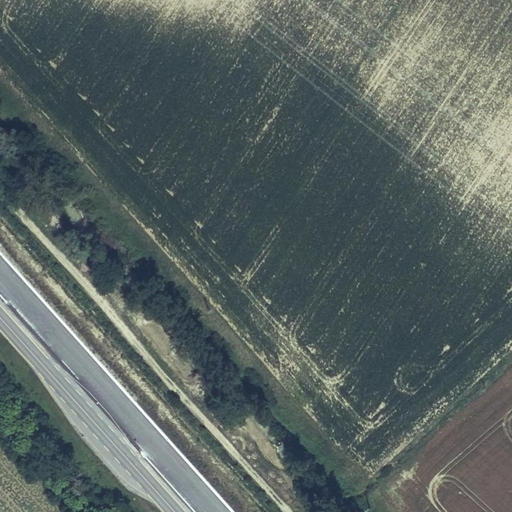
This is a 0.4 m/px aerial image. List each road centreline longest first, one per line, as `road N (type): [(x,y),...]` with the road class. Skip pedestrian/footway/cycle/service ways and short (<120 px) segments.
road 1 (track): [(0,191),(290,511)]
road 2 (motorway): [(211,511),(0,276)]
road 3 (motorway): [(0,313),(179,511)]
